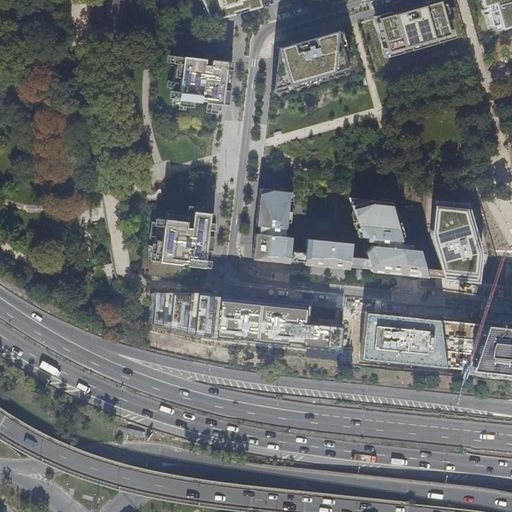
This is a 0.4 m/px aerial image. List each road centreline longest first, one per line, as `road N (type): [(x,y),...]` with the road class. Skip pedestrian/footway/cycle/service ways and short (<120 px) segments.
road 1 (residential): [(365,0),(270,27),(254,45),(235,268),(248,281),(511,307)]
road 2 (trunk): [(0,331),(82,379),(208,425),(511,467)]
road 3 (trunk): [(511,440),(215,403),(103,363),(25,320)]
road 4 (trunk): [(511,408),(237,374),(25,320)]
road 5 (motorway): [(511,405),(330,389),(276,402),(202,445),(149,511)]
road 6 (trunk): [(0,421),(129,477),(384,511)]
road 7 (primary): [(511,505),(202,466)]
road 8 (secondary): [(202,466),(122,453),(6,470)]
